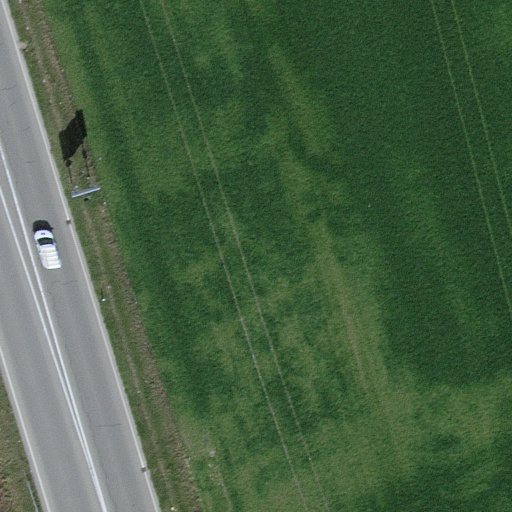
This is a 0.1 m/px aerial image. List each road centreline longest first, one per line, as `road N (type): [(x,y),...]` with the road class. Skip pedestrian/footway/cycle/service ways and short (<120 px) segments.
road 1 (secondary): [(93,473),(0,119)]
road 2 (secondary): [(0,207),(93,473)]
